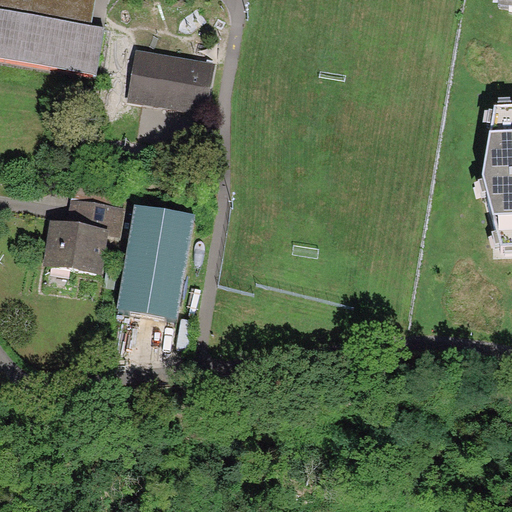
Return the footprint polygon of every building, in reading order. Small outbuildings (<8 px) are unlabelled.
[(0,0),(0,60),(98,77),(106,30),(92,27),(96,0),(0,0)] [(511,0),(504,0),(503,10),(511,11),(511,0)] [(211,66),(137,53),(129,101),(202,114),(211,66)] [(511,115),(497,116),(486,184),(505,249),(511,248),(511,115)] [(73,202),(69,227),(109,232),(109,237),(122,239),(126,210),(73,202)] [(196,219),(135,209),(118,313),(178,323),(196,219)] [(51,224),(45,268),(104,276),(105,269),(124,272),(127,252),(107,249),(109,237),(109,232),(69,227),(51,224)]
